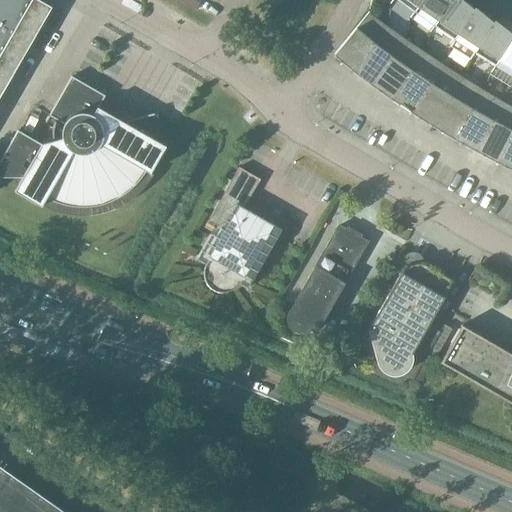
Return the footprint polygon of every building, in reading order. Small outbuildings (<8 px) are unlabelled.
[(0,0),(0,96),(51,7),(38,0),(0,0)] [(182,0),(181,2),(195,10),(201,0),(182,0)] [(396,0),(414,12),(422,0),(396,0)] [(422,0),(414,12),(434,26),(451,0),(422,0)] [(451,0),(434,26),(454,40),(474,10),(459,0),(451,0)] [(454,40),(474,53),(494,23),(474,10),(454,40)] [(344,64),(353,71),(386,25),(368,12),(334,55),(344,64)] [(474,53),(495,66),(511,38),(511,34),(494,23),(474,53)] [(353,71),(373,86),(404,38),(386,25),(353,71)] [(373,86),(393,100),(423,51),(404,38),(373,86)] [(511,38),(495,66),(511,76),(511,38)] [(393,100),(413,114),(443,64),(423,51),(393,100)] [(413,114),(434,127),(462,77),(443,64),(413,114)] [(14,191),(39,205),(41,207),(47,198),(51,200),(57,203),(64,204),(70,206),(76,207),(82,207),(89,207),(95,206),(102,204),(108,202),(113,200),(119,197),(125,194),(130,190),(134,185),(139,181),(143,176),(146,171),(150,173),(165,146),(155,141),(156,133),(155,127),(155,121),(153,115),(154,115),(153,114),(127,121),(126,118),(109,108),(103,110),(98,108),(105,96),(72,77),(45,122),(46,123),(50,116),(64,124),(62,128),(61,133),(62,138),(41,144),(18,130),(0,161),(0,177),(22,178),(14,191)] [(434,127),(455,139),(482,89),(462,77),(434,127)] [(455,139),(476,151),(501,101),(482,89),(455,139)] [(476,151),(498,163),(511,132),(511,106),(501,101),(476,151)] [(511,132),(498,163),(511,169),(511,132)] [(260,180),(239,167),(208,221),(221,228),(216,236),(212,234),(197,260),(206,265),(204,272),(205,280),(206,283),(211,289),(218,292),(230,291),(233,289),(238,284),(247,289),(281,230),(244,208),(260,180)] [(367,242),(339,226),(296,301),(297,306),(292,309),(289,313),(288,321),(291,328),(298,332),(304,332),(309,330),(312,326),(316,328),(315,331),(367,242)] [(399,276),(359,346),(375,355),(377,363),(379,367),(381,371),(385,374),(390,376),(394,376),(399,375),(404,374),(407,371),(410,367),(412,363),(413,358),(412,354),(423,360),(440,332),(428,326),(442,301),(431,294),(442,274),(443,273),(441,273),(431,267),(421,261),(405,265),(399,276)] [(511,404),(511,354),(462,325),(440,363),(511,404)] [(63,511),(0,467),(0,511),(63,511)]
